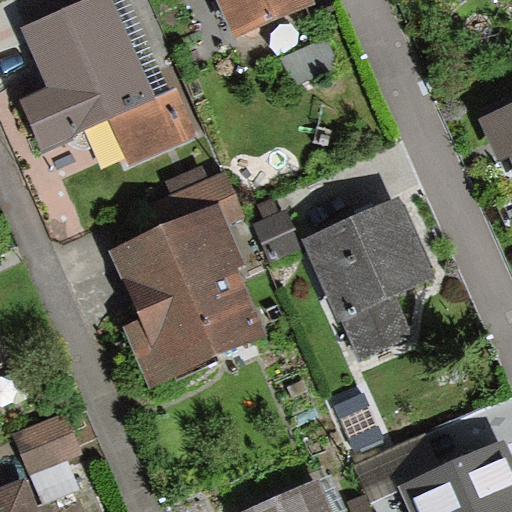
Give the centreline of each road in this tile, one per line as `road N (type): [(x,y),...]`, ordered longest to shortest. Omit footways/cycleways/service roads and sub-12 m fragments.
road 1 (residential): [(0,165),(147,511)]
road 2 (residential): [(363,0),(511,336)]
